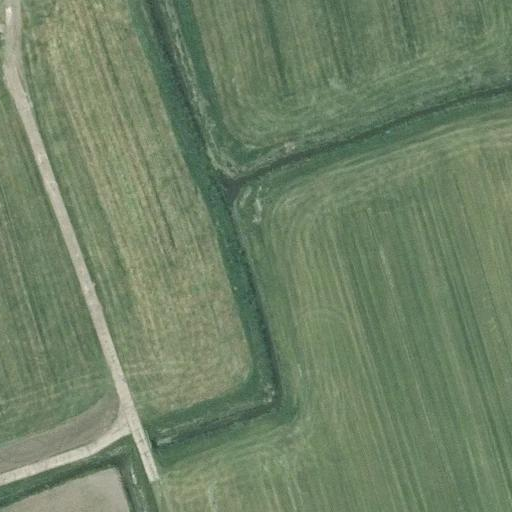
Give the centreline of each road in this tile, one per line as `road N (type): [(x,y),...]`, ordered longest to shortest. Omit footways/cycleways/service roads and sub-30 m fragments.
road 1 (track): [(5,0),(16,86),(153,475)]
road 2 (track): [(128,405),(119,429),(90,452),(0,483)]
